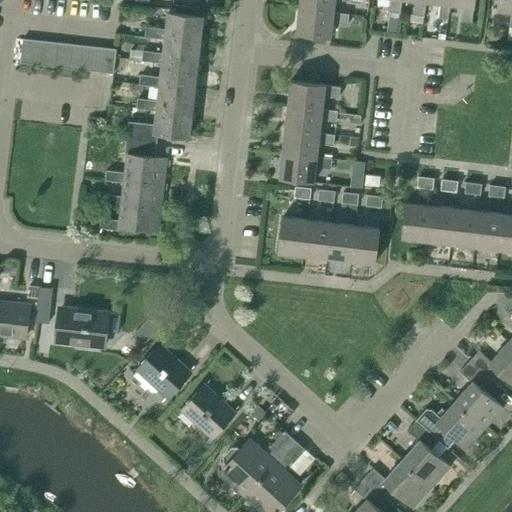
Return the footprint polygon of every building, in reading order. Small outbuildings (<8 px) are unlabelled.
[(351,0),(300,0),(300,8),(335,12),(336,0),(350,0),(352,0),(351,0)] [(391,0),(390,12),(401,13),(402,0),(391,0)] [(426,0),(414,0),(416,0),(414,15),(424,16),(426,1),(426,0)] [(450,0),(426,0),(426,1),(439,3),(437,17),(448,19),(450,5),(450,0)] [(463,6),(462,20),(471,21),(473,7),(474,7),(475,0),(450,0),(450,5),(463,6)] [(511,17),(511,26),(511,25),(511,0),(499,0),(498,10),(511,11),(511,17)] [(168,15),(168,12),(168,9),(153,7),(152,14),(168,15)] [(300,8),(297,33),(332,37),(334,22),(348,24),(350,14),(335,12),(300,8)] [(145,36),(165,39),(166,36),(202,40),(204,16),(168,12),(168,15),(166,29),(147,27),(145,36)] [(398,31),(400,18),(389,16),(388,30),(398,31)] [(433,17),(431,32),(446,33),(448,19),(437,17),(433,17)] [(163,60),(199,64),(202,40),(166,36),(165,39),(164,52),(144,50),(142,60),(163,62),(163,60)] [(36,39),(24,37),(21,62),(33,64),(36,39)] [(48,40),(36,39),(33,64),(45,65),(48,40)] [(56,66),(59,41),(48,40),(45,65),(56,66)] [(71,43),(59,41),(56,66),(68,67),(71,43)] [(68,67),(80,69),(82,44),(71,43),(68,67)] [(94,45),(82,44),(80,69),(91,70),(94,45)] [(106,46),(94,45),(91,70),(103,71),(106,46)] [(117,48),(106,46),(103,71),(114,73),(117,48)] [(124,71),(126,60),(117,59),(115,69),(124,71)] [(160,83),(196,88),(199,64),(163,60),(163,62),(161,76),(141,73),(140,84),(160,86),(160,83)] [(326,85),(326,84),(292,80),(289,105),(323,109),(325,95),(340,97),(341,87),(326,85)] [(158,107),(193,111),(196,88),(160,83),(160,86),(158,99),(138,97),(137,107),(157,110),(158,107)] [(289,105),(286,129),(320,133),(322,119),(337,121),(338,110),(323,109),(289,105)] [(159,132),(190,136),(193,111),(158,107),(157,110),(156,124),(129,121),(127,139),(158,143),(159,132)] [(351,120),(350,124),(361,125),(362,115),(354,114),(354,120),(351,120)] [(286,129),(283,152),(318,156),(319,143),(334,145),(335,134),(320,133),(286,129)] [(351,137),(350,146),(359,147),(359,137),(351,137)] [(108,168),(106,178),(126,181),(126,177),(165,182),(168,157),(156,156),(156,155),(158,143),(127,139),(120,139),(119,147),(126,148),(126,151),(130,151),(127,171),(108,168)] [(318,156),(283,152),(280,177),(315,181),(316,167),(331,169),(332,159),(318,157),(318,156)] [(366,184),(380,185),(381,176),(367,174),(366,184)] [(434,178),(419,176),(418,187),(433,189),(434,178)] [(162,206),(165,182),(126,177),(126,181),(124,195),(105,192),(104,202),(123,204),(124,201),(162,206)] [(443,179),(442,189),(457,191),(458,181),(443,179)] [(467,181),(465,192),(481,194),(482,183),(467,181)] [(490,184),(489,195),(505,197),(506,186),(490,184)] [(312,188),(296,186),(295,197),(310,198),(312,188)] [(336,191),(320,189),(319,199),(334,201),(336,191)] [(344,191),(343,202),(358,204),(360,193),(344,191)] [(366,205),(382,207),(384,196),(368,194),(366,205)] [(122,220),(102,217),(101,227),(120,229),(120,225),(159,230),(162,206),(124,201),(123,204),(122,220)] [(407,202),(403,237),(428,240),(432,205),(407,202)] [(432,205),(428,240),(451,243),(456,207),(432,205)] [(456,207),(451,243),(475,245),(479,210),(456,207)] [(475,245),(499,248),(503,213),(479,210),(475,245)] [(499,248),(511,249),(511,214),(503,213),(499,248)] [(280,251),(304,254),(308,219),(284,216),(280,251)] [(304,254),(328,257),(332,222),(308,219),(304,254)] [(328,257),(351,260),(356,225),(332,222),(328,257)] [(356,225),(351,260),(376,263),(380,228),(356,225)] [(39,287),(35,321),(49,323),(53,288),(39,287)] [(0,303),(0,333),(27,337),(31,303),(16,302),(16,305),(0,303)] [(62,308),(58,340),(104,345),(107,313),(62,308)] [(132,338),(142,347),(158,329),(148,320),(132,338)] [(491,360),(480,350),(470,361),(492,381),(501,371),(511,380),(511,344),(508,341),(491,360)] [(190,371),(161,344),(139,368),(168,395),(190,371)] [(472,381),(455,401),(486,428),(504,407),(484,389),(492,381),(470,361),(460,371),(472,381)] [(235,411),(205,385),(183,409),(213,436),(235,411)] [(427,409),(417,419),(439,440),(448,430),(468,447),(486,428),(455,401),(438,419),(427,409)] [(251,413),(259,420),(266,412),(258,405),(251,413)] [(431,449),(439,440),(417,419),(408,430),(420,441),(402,460),(433,487),(451,467),(431,449)] [(252,440),(243,450),(239,447),(232,447),(223,457),(224,462),(229,466),(224,472),(247,493),(295,440),(285,431),(271,446),(274,449),(269,455),(252,440)] [(247,493),(268,511),(272,511),(299,483),(283,468),(288,463),(292,465),(306,449),(296,440),(247,493)] [(374,468),(364,479),(386,499),(395,489),(414,507),(433,487),(402,460),(386,479),(374,468)] [(364,479),(355,489),(367,499),(355,511),(383,511),(378,507),(386,499),(364,479)]
